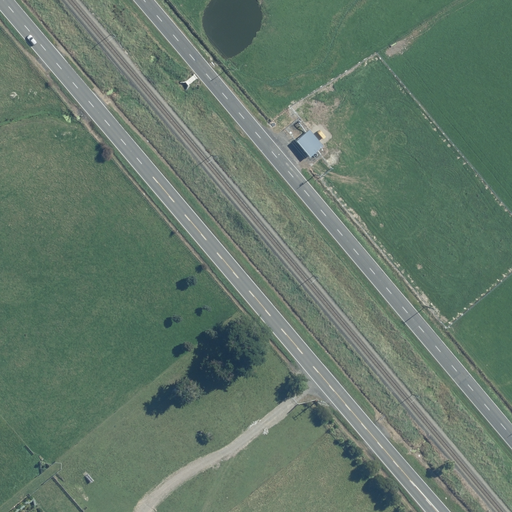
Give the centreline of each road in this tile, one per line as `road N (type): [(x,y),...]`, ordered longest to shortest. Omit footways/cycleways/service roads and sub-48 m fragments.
road 1 (secondary): [(5,0),(438,511)]
road 2 (tertiary): [(144,0),(511,436)]
